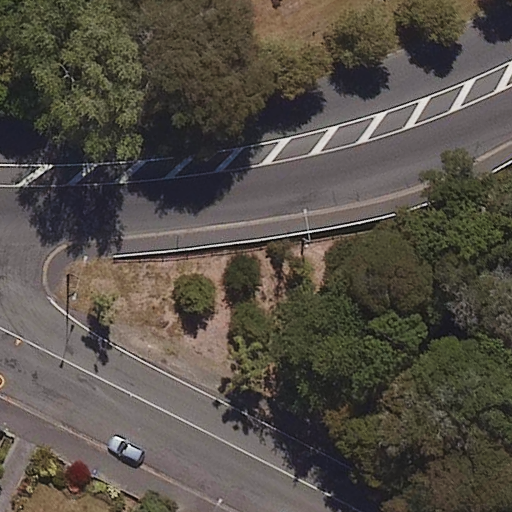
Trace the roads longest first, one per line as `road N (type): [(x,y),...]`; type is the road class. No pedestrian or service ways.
road 1 (tertiary): [(0,133),(176,129),(363,96),(511,32)]
road 2 (tertiary): [(511,113),(299,187),(118,221),(0,219)]
road 3 (tertiary): [(356,511),(0,330)]
